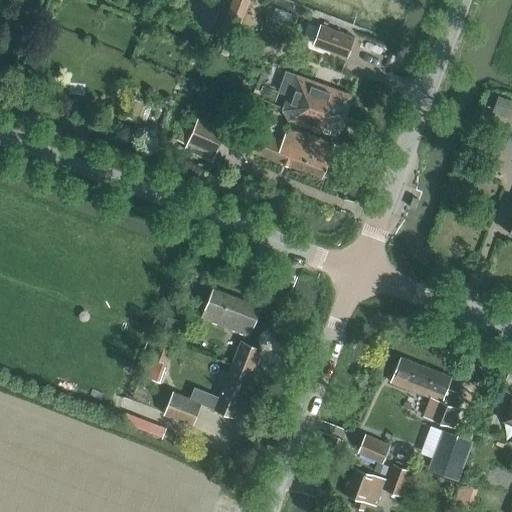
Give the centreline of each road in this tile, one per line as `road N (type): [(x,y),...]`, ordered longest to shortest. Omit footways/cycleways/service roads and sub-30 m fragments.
road 1 (unclassified): [(357,272),(0,136)]
road 2 (unclassified): [(460,0),(357,272)]
road 3 (unclassified): [(267,511),(357,272)]
road 4 (unclassified): [(511,331),(357,272)]
